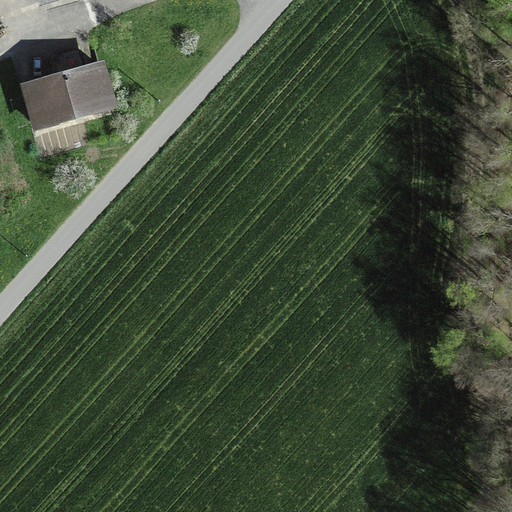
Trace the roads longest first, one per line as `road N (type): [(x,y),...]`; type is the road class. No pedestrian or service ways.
road 1 (track): [(450,0),(480,159),(464,352),(491,448),(494,511)]
road 2 (tertiary): [(282,0),(0,314)]
